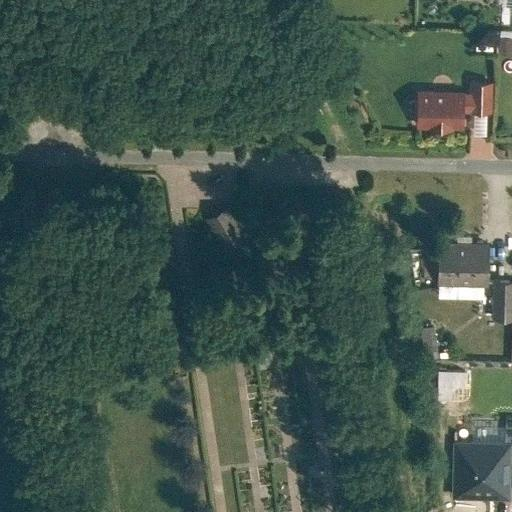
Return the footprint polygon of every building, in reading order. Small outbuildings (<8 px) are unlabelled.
[(414,117),(413,120),(462,125),(464,107),(494,110),(497,80),(471,77),(470,90),(417,84),(414,117)] [(250,238),(232,206),(207,220),(225,252),(250,238)] [(488,282),(489,318),(511,317),(511,276),(487,277),(485,239),(438,240),(440,284),(488,282)] [(438,354),(437,324),(424,325),(425,355),(438,354)] [(511,419),(501,419),(501,442),(509,442),(509,457),(511,456),(511,419)] [(501,442),(448,442),(448,502),(508,502),(509,457),(509,442),(501,442)]
